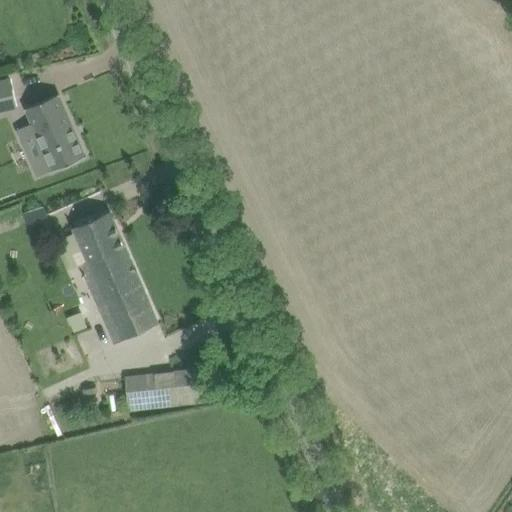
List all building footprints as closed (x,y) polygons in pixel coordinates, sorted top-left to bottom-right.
[(56,87),(52,73),(31,79),(34,90),(35,93),(52,88),(56,87)] [(62,85),(80,121),(101,111),(84,74),(62,85)] [(59,94),(26,108),(36,132),(33,134),(42,156),(46,154),(53,171),(86,156),(59,94)] [(44,206),(23,213),(26,222),(47,216),(44,206)] [(110,211),(91,219),(73,227),(87,259),(77,264),(112,343),(158,322),(110,211)] [(210,367),(191,370),(125,378),(129,410),(214,400),(210,367)]
